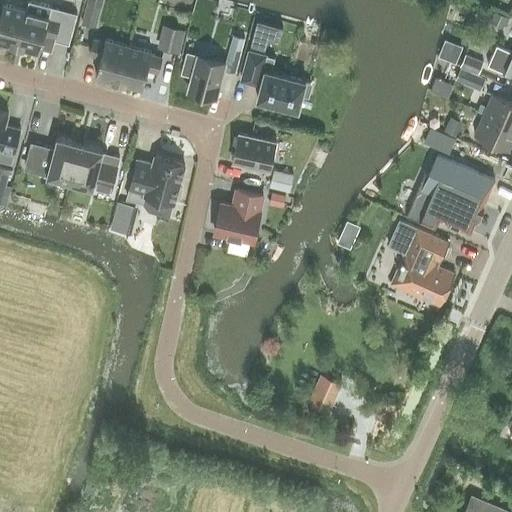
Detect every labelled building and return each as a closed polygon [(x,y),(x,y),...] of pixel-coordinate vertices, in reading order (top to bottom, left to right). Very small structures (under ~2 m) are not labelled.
[(52,6),(29,0),(27,10),(17,46),(40,52),(41,49),(52,51),(60,22),(49,19),(52,6)] [(77,14),(80,0),(63,0),(61,10),(77,14)] [(96,27),(101,1),(96,0),(86,0),(81,24),(96,27)] [(0,41),(17,46),(27,10),(3,4),(3,6),(0,5),(0,41)] [(495,11),(490,22),(503,28),(508,17),(495,11)] [(257,20),(253,36),(268,40),(270,32),(281,35),(283,27),(257,20)] [(179,53),(185,30),(170,26),(164,49),(179,53)] [(238,60),(245,36),(232,33),(225,57),(238,60)] [(446,36),(439,53),(457,60),(464,43),(446,36)] [(96,76),(119,82),(129,46),(106,39),(105,42),(94,38),(89,52),(101,56),(96,76)] [(129,46),(119,82),(142,88),(147,69),(159,72),(162,57),(151,54),(152,52),(129,46)] [(191,65),(194,52),(183,49),(180,62),(191,65)] [(304,80),(271,71),(275,58),(249,51),(241,80),(261,85),(257,99),(259,99),(296,109),(298,110),(302,94),(308,96),(311,84),(305,82),(306,80),(304,79),(304,80)] [(511,76),(511,51),(503,72),(511,76)] [(487,76),(492,65),(466,54),(461,65),(487,76)] [(216,99),(226,63),(197,56),(187,92),(216,99)] [(481,90),(486,78),(461,67),(456,79),(481,90)] [(450,94),(455,80),(438,74),(433,88),(450,94)] [(484,114),(511,126),(511,102),(493,94),(484,114)] [(5,125),(8,114),(0,111),(0,160),(12,163),(21,129),(5,125)] [(509,150),(511,142),(511,126),(484,114),(474,134),(509,150)] [(444,130),(456,136),(462,124),(450,118),(444,130)] [(430,127),(424,142),(450,153),(456,139),(430,127)] [(270,170),(276,142),(239,134),(233,162),(270,170)] [(57,136),(47,175),(70,182),(80,143),(57,136)] [(80,143),(70,182),(92,187),(92,189),(110,194),(119,161),(102,157),(104,149),(80,143)] [(477,222),(484,205),(483,205),(495,179),(438,154),(423,188),(424,189),(423,206),(425,207),(419,221),(435,228),(439,219),(471,233),(476,221),(477,222)] [(185,165),(155,156),(153,164),(138,160),(127,198),(142,202),(145,195),(174,203),(175,201),(179,198),(182,188),(179,184),(185,165)] [(0,187),(4,188),(9,169),(0,166),(0,187)] [(289,190),(293,172),(273,168),(269,186),(289,190)] [(254,241),(263,195),(236,189),(233,205),(221,202),(215,232),(254,241)] [(284,205),(286,193),(272,190),(269,202),(284,205)] [(128,232),(131,220),(117,217),(114,228),(128,232)] [(440,261),(448,242),(400,221),(389,246),(405,253),(391,284),(440,305),(454,273),(433,264),(435,259),(440,261)] [(340,382),(322,374),(317,385),(335,393),(340,382)] [(478,491),(481,483),(458,474),(455,481),(478,491)] [(507,511),(473,497),(466,511),(507,511)]
